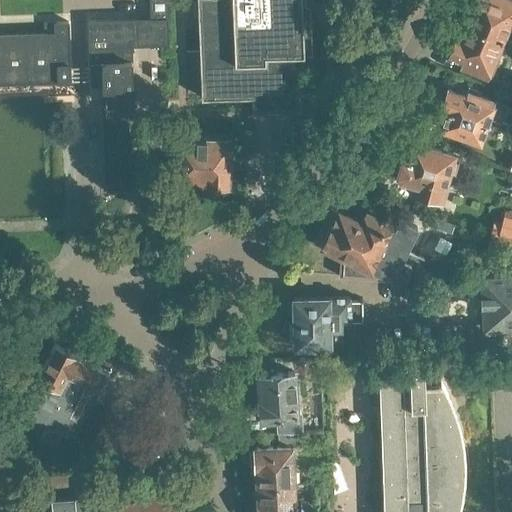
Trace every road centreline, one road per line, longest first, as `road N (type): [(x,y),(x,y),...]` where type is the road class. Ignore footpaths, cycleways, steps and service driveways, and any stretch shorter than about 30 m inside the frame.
road 1 (residential): [(250,235),(366,112),(439,0)]
road 2 (residential): [(208,408),(250,235)]
road 3 (residential): [(250,235),(184,270),(102,292)]
road 4 (residential): [(102,292),(208,408)]
